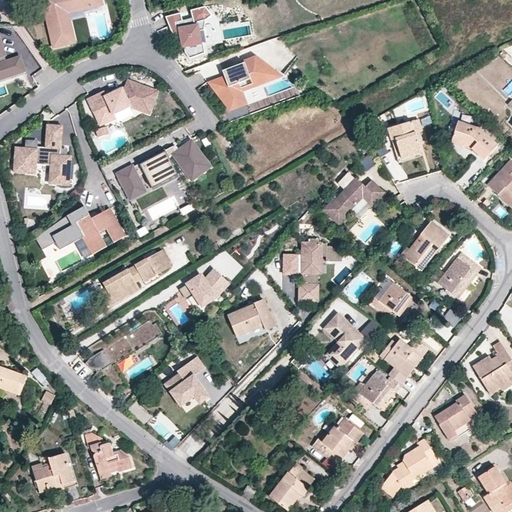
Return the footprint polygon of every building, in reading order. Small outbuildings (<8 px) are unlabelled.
[(104,4),(102,0),(44,0),(55,46),(76,42),(69,12),(104,4)] [(205,28),(205,18),(212,15),(206,6),(191,10),(193,17),(183,20),(181,12),(166,16),(172,30),(177,38),(181,37),(183,47),(185,47),(186,52),(190,58),(205,52),(203,41),(202,41),(200,29),(205,28)] [(0,35),(0,78),(26,69),(21,55),(5,61),(4,54),(6,53),(0,35)] [(230,87),(219,94),(231,109),(248,102),(243,90),(254,86),(251,77),(274,68),(257,55),(245,59),(246,62),(223,70),(225,75),(230,87)] [(283,75),(274,68),(251,77),(254,86),(283,75)] [(225,75),(209,81),(219,94),(230,87),(225,75)] [(105,90),(88,97),(94,111),(96,111),(100,108),(104,117),(130,104),(137,107),(150,112),(158,91),(130,81),(127,87),(108,96),(105,90)] [(100,108),(96,111),(102,123),(137,107),(130,104),(104,117),(100,108)] [(415,133),(419,132),(422,131),(419,120),(388,130),(392,140),(396,139),(402,158),(421,153),(418,143),(415,133)] [(479,129),(459,122),(452,142),(471,149),(478,156),(482,151),(488,155),(497,144),(479,129)] [(49,124),(48,132),(63,133),(63,125),(49,124)] [(106,126),(96,129),(98,136),(108,133),(106,126)] [(48,132),(48,140),(63,142),(63,133),(48,132)] [(61,183),(70,184),(72,155),(62,154),(63,142),(48,140),(47,146),(39,146),(39,148),(26,147),(26,150),(24,150),(24,152),(16,152),(15,171),(26,172),(27,162),(52,164),(51,176),(61,176),(61,183)] [(175,168),(169,157),(174,155),(192,180),(211,166),(192,140),(177,151),(173,146),(166,150),(165,148),(140,162),(133,166),(133,165),(125,169),(131,182),(124,185),(131,199),(146,191),(138,176),(145,172),(149,181),(175,168)] [(374,148),(379,156),(388,151),(383,143),(374,148)] [(368,154),(358,161),(365,171),(375,164),(368,154)] [(511,161),(510,160),(488,186),(511,207),(511,161)] [(153,187),(178,174),(175,168),(149,181),(153,187)] [(470,168),(457,180),(464,188),(477,175),(470,168)] [(131,182),(125,169),(118,173),(124,185),(131,182)] [(372,205),(384,192),(371,180),(365,186),(355,177),(336,198),(335,197),(323,210),(339,225),(351,212),(350,211),(363,197),(372,205)] [(359,220),(372,205),(363,197),(350,211),(351,212),(351,213),(359,220)] [(74,226),(55,237),(61,247),(85,234),(95,253),(126,235),(110,206),(99,213),(102,218),(95,222),(85,204),(67,213),(74,226)] [(449,235),(432,222),(410,250),(407,248),(401,255),(422,270),(449,235)] [(304,264),(303,274),(303,285),(319,285),(320,273),(320,265),(316,265),(316,257),(324,257),(327,257),(327,245),(327,243),(320,243),(320,239),(310,238),(310,243),(310,247),(304,247),(304,261),(306,261),(306,264),(304,264)] [(343,256),(333,246),(327,245),(327,257),(327,260),(343,261),(343,256)] [(103,283),(107,290),(114,303),(140,289),(136,282),(135,279),(141,275),(142,278),(146,276),(148,279),(172,266),(162,250),(146,259),(103,283)] [(481,267),(462,253),(439,283),(458,298),(481,267)] [(295,261),(282,260),(282,273),(303,274),(304,264),(304,261),(295,261)] [(430,277),(436,281),(443,272),(437,268),(430,277)] [(360,269),(342,292),(355,303),(374,280),(360,269)] [(201,276),(185,286),(200,308),(216,297),(228,282),(214,270),(204,280),(201,276)] [(414,299),(393,283),(380,300),(375,297),(370,304),(388,316),(392,311),(399,316),(414,299)] [(318,294),(319,285),(303,285),(303,287),(299,287),(299,290),(299,292),(298,300),(313,301),(313,294),(318,294)] [(114,303),(107,290),(100,294),(107,307),(114,303)] [(254,305),(228,316),(237,335),(263,325),(266,330),(275,325),(264,299),(254,303),(254,305)] [(453,326),(460,320),(450,309),(443,314),(453,326)] [(365,339),(338,313),(324,328),(338,341),(326,355),(340,367),(365,339)] [(372,319),(361,330),(368,337),(379,327),(372,319)] [(151,329),(147,323),(86,362),(94,374),(102,369),(118,394),(133,385),(119,363),(166,333),(160,323),(151,329)] [(394,368),(389,374),(391,376),(401,384),(429,349),(418,341),(412,348),(400,339),(397,344),(393,341),(380,356),(394,368)] [(492,346),(497,354),(504,349),(500,342),(492,346)] [(511,361),(504,349),(497,354),(495,355),(496,357),(492,360),(489,356),(472,366),(491,395),(511,382),(511,361)] [(307,355),(303,351),(295,360),(299,363),(307,355)] [(204,371),(195,358),(175,371),(179,376),(165,385),(185,414),(209,398),(195,378),(204,371)] [(0,366),(0,388),(19,395),(27,376),(0,366)] [(377,372),(374,375),(383,382),(386,379),(377,372)] [(396,392),(402,385),(401,384),(391,376),(385,384),(383,382),(374,375),(365,386),(362,383),(351,397),(366,409),(373,402),(380,408),(394,391),(396,392)] [(45,390),(41,400),(51,404),(54,394),(45,390)] [(456,402),(435,416),(450,440),(457,437),(454,431),(478,416),(465,395),(456,400),(456,402)] [(348,448),(360,431),(345,419),(337,428),(335,427),(322,442),(318,439),(312,446),(330,460),(336,454),(342,459),(350,449),(348,448)] [(364,434),(360,431),(348,448),(350,449),(351,450),(364,434)] [(93,456),(97,468),(115,462),(118,470),(119,473),(132,468),(128,456),(120,450),(113,452),(109,443),(101,445),(100,442),(102,441),(101,438),(92,433),(84,436),(88,448),(90,447),(92,451),(94,452),(95,454),(93,456)] [(405,455),(403,461),(405,464),(399,468),(393,472),(385,483),(397,492),(402,486),(404,490),(414,485),(412,480),(439,463),(425,439),(417,443),(419,446),(405,455)] [(39,492),(55,487),(62,484),(74,480),(66,453),(48,458),(50,465),(43,467),(41,463),(31,466),(39,492)] [(115,462),(97,468),(100,478),(111,476),(110,473),(118,470),(115,462)] [(296,478),(303,469),(303,468),(297,463),(289,472),(288,472),(270,496),(288,511),(301,495),(303,497),(309,489),(308,488),(296,478)] [(495,467),(478,478),(488,494),(484,497),(492,511),(495,511),(511,502),(511,492),(508,486),(495,467)] [(316,479),(303,469),(296,478),(308,488),(316,479)] [(393,497),(397,492),(385,483),(381,487),(393,497)] [(242,496),(250,501),(256,491),(248,486),(242,496)] [(301,495),(288,511),(289,511),(290,511),(303,497),(301,495)] [(434,511),(428,501),(409,511),(434,511)]
